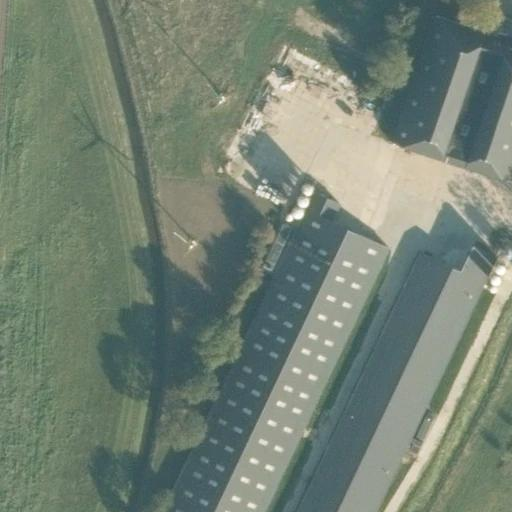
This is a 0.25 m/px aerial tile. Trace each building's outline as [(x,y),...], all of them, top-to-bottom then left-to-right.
[(511,38),(511,41),(434,15),(391,141),(511,182),(511,180),(511,38)] [(296,101),(302,81),(295,79),(288,99),(296,101)] [(207,133),(213,144),(239,130),(234,119),(207,133)] [(340,203),(312,190),(160,511),(263,511),(389,246),(333,220),(340,203)] [(292,227),(284,223),(263,266),(272,270),(292,227)] [(422,252),(298,511),(374,511),(496,255),(474,246),(462,271),(422,252)]
